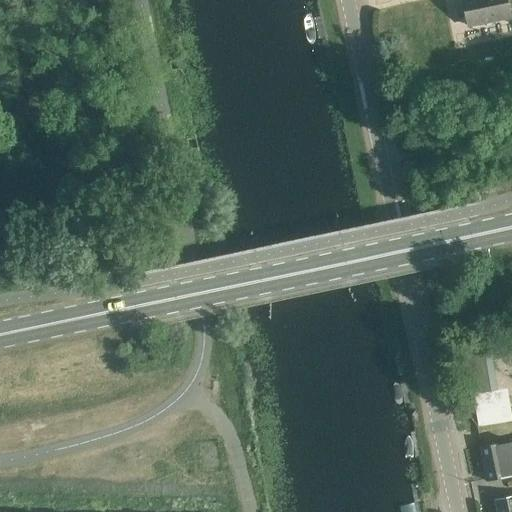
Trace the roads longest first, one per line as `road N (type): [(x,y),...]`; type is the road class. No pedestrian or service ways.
road 1 (tertiary): [(460,511),(349,0)]
road 2 (secondary): [(0,332),(511,226)]
